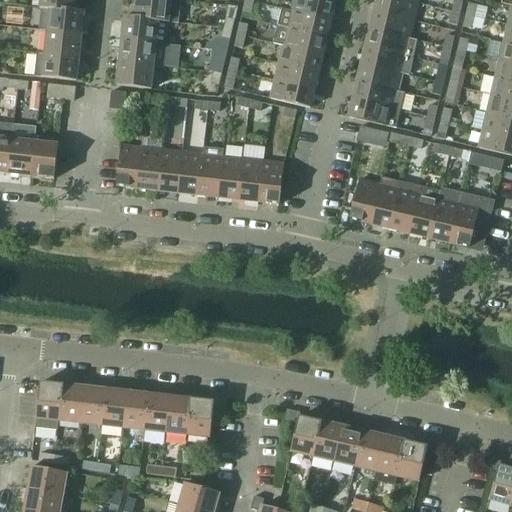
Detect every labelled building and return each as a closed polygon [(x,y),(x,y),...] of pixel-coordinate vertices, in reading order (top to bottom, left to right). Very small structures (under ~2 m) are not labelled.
[(40,0),(40,8),(85,13),(85,12),(75,11),(75,0),(40,0)] [(174,0),(136,0),(134,19),(168,23),(169,23),(169,22),(179,24),(181,1),(174,0)] [(255,2),(246,0),(243,12),(252,14),(255,2)] [(323,0),(294,0),(292,11),(331,20),(335,3),(323,0)] [(400,0),(377,0),(374,12),(414,22),(418,4),(400,0)] [(455,1),(452,12),(460,14),(463,2),(455,1)] [(469,4),(466,16),(474,17),(477,6),(469,4)] [(229,6),(224,28),(233,30),(238,7),(229,6)] [(85,13),(40,8),(38,30),(82,36),(85,13)] [(292,11),(282,9),(278,26),(327,38),(331,20),(292,11)] [(374,12),(370,30),(409,39),(414,22),(374,12)] [(460,14),(452,12),(450,24),(458,26),(460,14)] [(466,16),(464,27),(471,29),(472,27),(483,30),(485,20),(474,17),(466,16)] [(134,19),(124,17),(122,40),(165,45),(168,23),(134,19)] [(240,24),(238,35),(246,37),(249,26),(240,24)] [(327,38),(278,26),(274,44),(284,46),(323,55),(327,38)] [(233,30),(224,28),(222,38),(230,40),(233,30)] [(370,30),(366,47),(413,58),(417,41),(409,39),(370,30)] [(47,32),(45,54),(79,58),(82,36),(47,32)] [(246,37),(238,35),(235,47),(243,49),(246,37)] [(447,36),(444,47),(452,49),(455,38),(447,36)] [(461,39),(458,51),(466,53),(469,41),(461,39)] [(165,45),(122,40),(119,63),(164,67),(165,45)] [(511,44),(504,43),(500,61),(511,63),(511,44)] [(284,46),(279,64),(319,73),(323,55),(284,46)] [(366,47),(362,65),(401,74),(409,76),(413,58),(366,47)] [(452,49),(444,47),(441,59),(449,61),(452,49)] [(214,50),(212,73),(214,73),(222,75),(223,75),(228,52),(214,50)] [(466,53),(458,51),(455,62),(463,64),(466,53)] [(45,54),(37,53),(34,77),(77,82),(79,58),(45,54)] [(232,59),(229,70),(238,72),(241,61),(232,59)] [(511,63),(500,61),(496,78),(511,81),(511,63)] [(154,67),(119,63),(117,86),(151,90),(154,67)] [(279,64),(275,81),(315,90),(319,73),(279,64)] [(362,65),(358,82),(397,91),(401,74),(362,65)] [(454,68),(450,86),(458,88),(462,70),(454,68)] [(238,72),(229,70),(225,88),(234,90),(238,72)] [(439,71),(436,83),(444,84),(447,73),(439,71)] [(222,75),(214,73),(211,83),(220,85),(222,75)] [(511,81),(496,78),(492,96),(511,100),(511,81)] [(9,80),(8,89),(18,90),(19,81),(9,80)] [(19,81),(18,90),(28,91),(29,82),(19,81)] [(315,90),(275,81),(271,99),(310,109),(315,90)] [(397,91),(358,82),(353,100),(401,111),(405,93),(397,91)] [(444,84),(436,83),(433,94),(441,96),(444,84)] [(47,98),(75,101),(76,88),(48,84),(47,98)] [(450,86),(446,103),(453,105),(458,88),(450,86)] [(126,102),(127,93),(112,92),(110,110),(125,112),(126,102)] [(139,95),(127,93),(126,102),(138,104),(139,95)] [(148,96),(147,105),(167,107),(168,98),(148,96)] [(511,100),(492,96),(488,113),(511,119),(511,100)] [(168,98),(167,107),(187,109),(188,100),(168,98)] [(237,107),(249,110),(251,101),(239,98),(237,107)] [(401,111),(353,100),(349,118),(397,129),(401,111)] [(196,110),(208,112),(209,103),(197,101),(196,110)] [(251,101),(249,110),(261,112),(263,104),(251,101)] [(209,103),(208,112),(220,113),(221,104),(209,103)] [(430,106),(428,117),(436,119),(438,107),(430,106)] [(284,117),(295,120),(297,112),(285,109),(284,117)] [(444,109),(441,121),(449,123),(452,111),(444,109)] [(511,119),(488,113),(484,131),(511,137),(511,119)] [(436,119),(428,117),(425,129),(433,131),(436,119)] [(449,123),(441,121),(439,133),(447,134),(449,123)] [(0,126),(0,173),(9,174),(14,128),(0,126)] [(361,127),(357,141),(365,143),(368,129),(361,127)] [(14,128),(9,174),(31,177),(35,142),(36,131),(14,128)] [(511,137),(484,131),(479,149),(511,156),(511,137)] [(398,144),(410,147),(411,139),(400,136),(398,144)] [(411,139),(410,147),(422,150),(423,142),(411,139)] [(35,142),(31,177),(54,180),(58,145),(35,142)] [(436,145),(434,153),(449,156),(451,148),(436,145)] [(117,187),(138,189),(142,149),(121,146),(117,187)] [(198,196),(218,198),(223,158),(224,150),(204,148),(203,156),(198,196)] [(451,148),(449,156),(461,159),(463,151),(451,148)] [(138,189),(158,191),(162,151),(142,149),(138,189)] [(158,191),(178,194),(182,153),(162,151),(158,191)] [(178,194),(198,196),(203,156),(182,153),(178,194)] [(482,156),(471,153),(469,162),(480,165),(482,156)] [(218,198),(239,200),(243,160),(223,158),(218,198)] [(239,200),(259,203),(263,162),(243,160),(239,200)] [(263,162),(259,203),(280,205),(284,165),(263,162)] [(381,178),(380,185),(370,225),(390,229),(401,182),(381,178)] [(350,220),(370,225),(380,185),(359,180),(350,220)] [(421,187),(401,182),(390,229),(410,234),(421,187)] [(410,234),(430,239),(441,192),(421,187),(410,234)] [(441,192),(430,239),(450,244),(461,195),(441,190),(441,192)] [(470,248),(474,232),(487,235),(494,203),(461,195),(450,244),(462,247),(470,248)] [(58,430),(59,422),(63,386),(40,383),(36,419),(37,419),(36,427),(58,430)] [(59,422),(80,424),(84,388),(63,386),(59,422)] [(80,424),(102,426),(106,390),(84,388),(80,424)] [(102,426),(123,429),(127,393),(106,390),(102,426)] [(123,429),(145,431),(149,395),(127,393),(123,429)] [(145,431),(166,434),(170,398),(149,395),(145,431)] [(166,434),(188,436),(192,400),(170,398),(166,434)] [(192,400),(188,436),(210,439),(214,409),(226,410),(227,400),(215,398),(214,402),(192,400)] [(291,452),(313,458),(321,422),(299,417),(300,413),(287,410),(285,420),(298,423),(291,452)] [(313,458),(334,463),(342,427),(321,422),(313,458)] [(334,463),(355,467),(363,432),(342,427),(334,463)] [(355,467),(376,472),(384,437),(363,432),(355,467)] [(384,437),(376,472),(375,480),(396,485),(397,477),(405,442),(384,437)] [(427,447),(405,442),(397,477),(419,482),(426,453),(439,456),(441,446),(428,443),(427,447)] [(39,463),(54,465),(55,456),(41,454),(39,463)] [(55,456),(54,465),(68,468),(70,459),(55,456)] [(501,462),(488,458),(485,468),(498,471),(490,501),(511,507),(511,503),(511,469),(500,466),(501,462)] [(82,470),(96,473),(98,464),(84,461),(82,470)] [(98,464),(96,473),(111,475),(112,466),(98,464)] [(147,475),(161,477),(163,468),(148,466),(147,475)] [(32,467),(28,490),(63,496),(67,473),(32,467)] [(119,467),(118,476),(139,478),(140,469),(119,467)] [(163,468),(161,477),(176,479),(177,470),(163,468)] [(185,484),(179,506),(200,511),(214,511),(218,500),(227,503),(231,490),(221,487),(220,494),(185,484)] [(28,490),(24,511),(29,511),(60,511),(63,496),(28,490)] [(115,490),(111,505),(120,507),(124,493),(115,490)] [(259,511),(282,511),(263,506),(264,500),(255,497),(251,510),(259,511)] [(128,498),(124,511),(133,511),(137,501),(128,498)] [(353,510),(359,511),(367,511),(369,505),(355,501),(353,510)]
